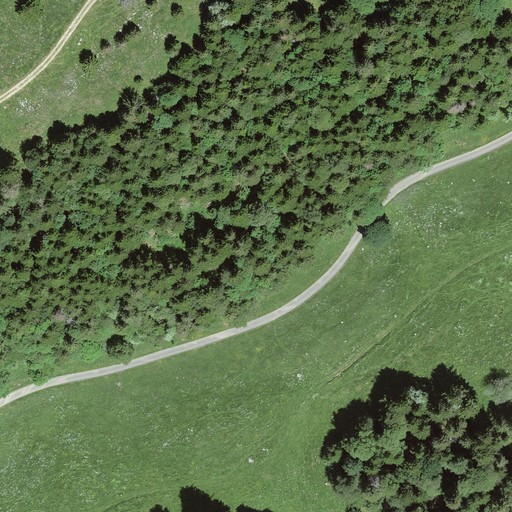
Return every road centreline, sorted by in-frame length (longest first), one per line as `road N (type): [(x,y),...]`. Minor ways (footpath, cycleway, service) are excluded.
road 1 (track): [(511,135),(394,191),(338,265),(273,316),(0,404)]
road 2 (track): [(93,0),(40,69),(0,100)]
